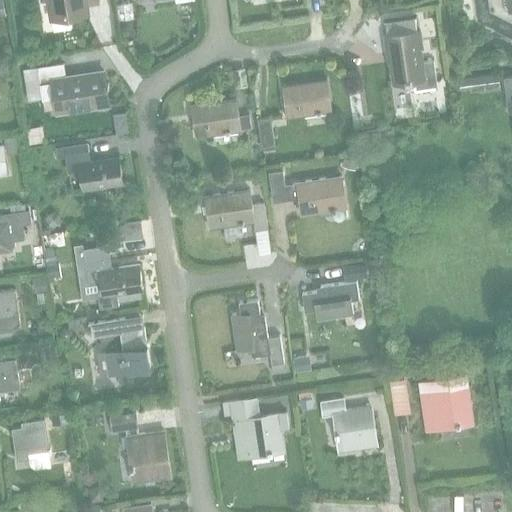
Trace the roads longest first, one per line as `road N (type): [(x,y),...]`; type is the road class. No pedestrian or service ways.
road 1 (residential): [(170,291),(142,110),(158,84),(218,45)]
road 2 (residential): [(204,511),(170,291)]
road 3 (residential): [(345,45),(263,56),(218,45)]
